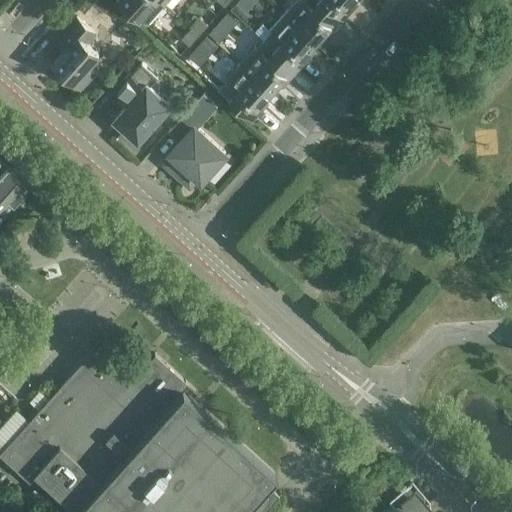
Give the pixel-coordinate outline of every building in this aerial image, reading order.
[(78,0),(75,3),(96,23),(113,5),(108,0),(78,0)] [(165,4),(160,0),(119,0),(147,24),(165,4)] [(238,0),(231,8),(240,16),(247,8),(238,0)] [(240,0),(249,8),(256,0),(240,0)] [(295,0),(285,11),(317,41),(328,29),(332,32),(343,19),(322,0),(295,0)] [(322,0),(343,19),(355,6),(351,2),(353,0),(322,0)] [(272,30),(264,38),(298,69),(310,56),(306,52),(317,41),(285,11),(270,28),(272,30)] [(88,65),(99,52),(87,41),(95,32),(77,16),(61,34),(71,43),(54,62),(80,86),(94,70),(88,65)] [(199,34),(208,24),(200,17),(191,27),(199,34)] [(191,53),(202,62),(226,33),(215,24),(191,53)] [(199,34),(191,27),(181,37),(189,45),(199,34)] [(255,45),(240,61),(273,91),(283,79),(287,82),(298,69),(264,38),(257,46),(255,45)] [(227,80),(219,89),(253,119),(265,106),(262,102),(273,91),(240,61),(225,78),(227,80)] [(139,139),(171,103),(150,84),(158,76),(142,62),(131,74),(131,73),(114,91),(128,103),(115,117),(139,139)] [(198,127),(218,105),(204,92),(169,131),(181,141),(172,151),(175,153),(166,163),(190,184),(199,175),(202,177),(225,152),(198,127)] [(11,156),(11,154),(5,148),(2,148),(0,150),(0,216),(31,183),(6,161),(11,156)] [(90,351),(61,383),(0,451),(0,455),(29,481),(35,474),(73,509),(70,511),(261,511),(279,493),(266,482),(275,473),(182,390),(189,382),(155,352),(126,384),(90,351)] [(422,511),(426,509),(414,495),(413,496),(394,511),(422,511)]
